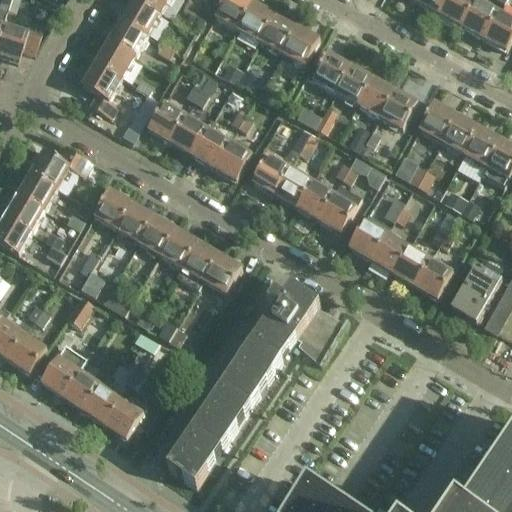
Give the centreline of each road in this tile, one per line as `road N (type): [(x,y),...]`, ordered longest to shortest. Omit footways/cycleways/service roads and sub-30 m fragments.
road 1 (residential): [(92,0),(37,87),(33,102),(41,115),(511,397)]
road 2 (residential): [(511,104),(321,0)]
road 3 (tertiary): [(127,511),(0,428)]
